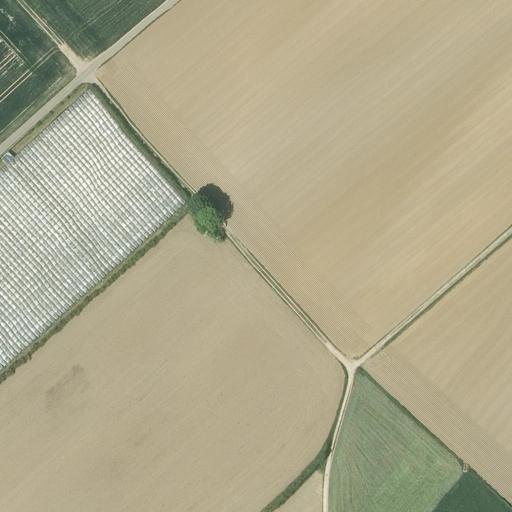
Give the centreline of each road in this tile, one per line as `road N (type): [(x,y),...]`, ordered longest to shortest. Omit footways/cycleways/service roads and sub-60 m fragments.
road 1 (track): [(349,367),(91,84)]
road 2 (track): [(324,511),(349,367),(511,227)]
road 3 (unclassified): [(91,84),(186,0)]
road 4 (unclassified): [(91,84),(0,166)]
